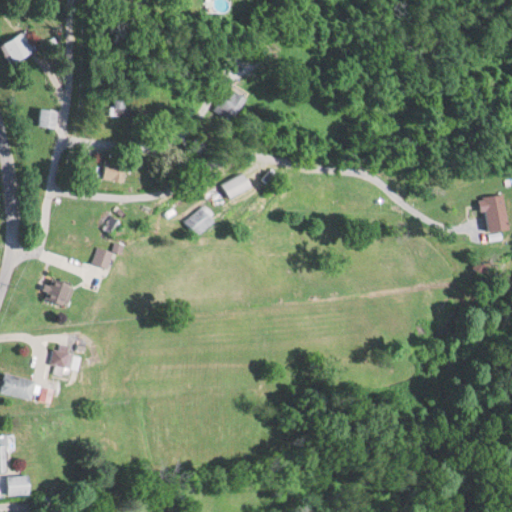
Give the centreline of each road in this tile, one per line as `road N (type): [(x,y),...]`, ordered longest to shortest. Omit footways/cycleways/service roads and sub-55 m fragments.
road 1 (residential): [(53,187),(122,197),(159,193),(219,159),(277,156),(376,175),(433,220),(475,224)]
road 2 (residential): [(11,247),(33,249),(44,235),(71,87),(73,0)]
road 3 (residential): [(0,274),(11,247),(14,156),(0,111)]
